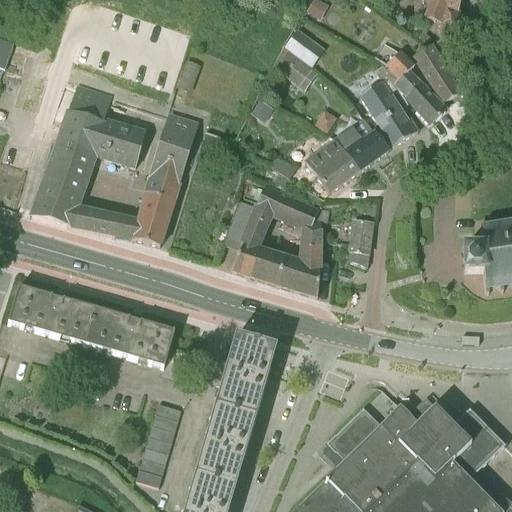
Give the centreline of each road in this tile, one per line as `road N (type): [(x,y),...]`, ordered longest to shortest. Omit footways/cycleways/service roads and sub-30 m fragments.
road 1 (tertiary): [(329,333),(9,242)]
road 2 (residential): [(366,343),(387,205),(409,181),(460,157)]
road 3 (residential): [(329,333),(259,511)]
road 4 (tertiary): [(511,358),(453,359),(366,343)]
